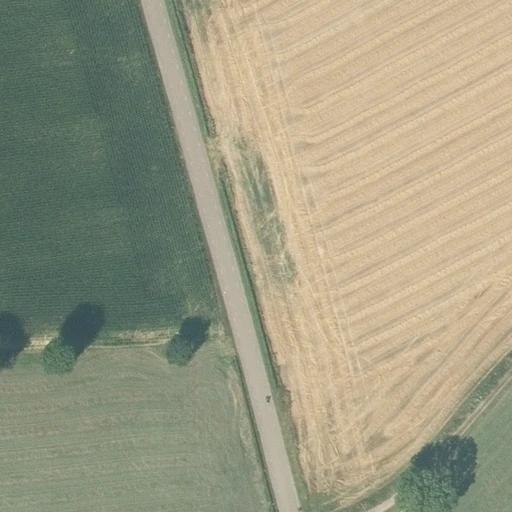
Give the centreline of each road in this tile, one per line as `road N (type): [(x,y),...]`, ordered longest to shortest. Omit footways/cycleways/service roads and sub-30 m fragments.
road 1 (tertiary): [(288,511),(152,0)]
road 2 (track): [(372,511),(417,477),(511,370)]
